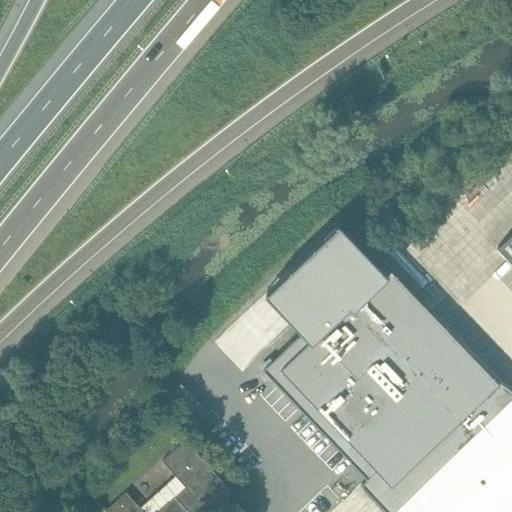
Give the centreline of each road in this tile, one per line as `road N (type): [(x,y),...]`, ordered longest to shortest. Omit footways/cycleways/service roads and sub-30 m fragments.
road 1 (motorway): [(0,337),(142,208),(277,101),(430,0)]
road 2 (motorway): [(0,253),(212,0)]
road 3 (motorway): [(140,0),(0,166)]
